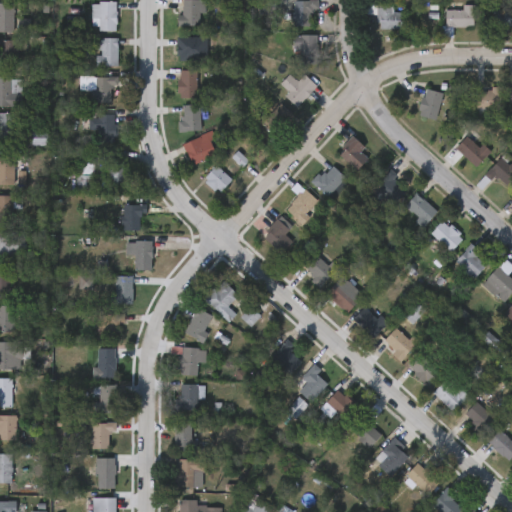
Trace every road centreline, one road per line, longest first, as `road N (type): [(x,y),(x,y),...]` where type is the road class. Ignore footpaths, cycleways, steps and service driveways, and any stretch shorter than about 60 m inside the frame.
road 1 (residential): [(142,0),(146,128),(164,178),(217,240),(511,510)]
road 2 (residential): [(511,58),(381,73),(189,268),(167,304),(149,362),(145,511)]
road 3 (residential): [(350,0),(358,70),(371,102),(511,243)]
